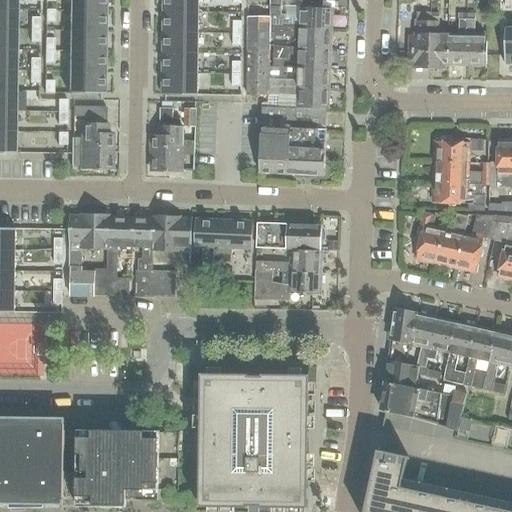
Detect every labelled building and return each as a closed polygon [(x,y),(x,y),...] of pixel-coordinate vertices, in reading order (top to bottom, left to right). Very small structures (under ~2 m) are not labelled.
[(0,0),(0,9),(16,9),(16,0),(0,0)] [(105,11),(105,0),(69,0),(70,11),(105,11)] [(199,12),(198,0),(162,0),(163,12),(199,12)] [(321,8),(303,8),(300,8),(300,20),(285,20),(285,15),(282,15),(282,7),(270,7),(270,18),(270,27),(330,29),(330,21),(332,19),(333,12),(331,11),(331,9),(321,8)] [(16,9),(0,9),(0,29),(16,30),(16,9)] [(46,11),(46,23),(55,23),(55,11),(46,11)] [(70,11),(69,31),(105,32),(105,11),(70,11)] [(162,33),(198,33),(199,12),(163,12),(162,33)] [(431,13),(427,13),(417,13),(417,21),(416,21),(416,39),(411,39),(410,64),(415,64),(415,69),(430,69),(431,17),(431,13)] [(458,33),(448,33),(448,64),(449,64),(449,66),(458,67),(458,65),(466,65),(467,14),(454,14),(454,22),(458,22),(458,33)] [(467,14),(466,65),(475,65),(475,67),(483,67),(483,65),(485,65),(485,42),(486,42),(486,34),(475,34),(475,14),(467,14)] [(255,17),(248,17),(247,96),(268,96),(269,87),(269,79),(269,67),(270,37),(270,27),(270,18),(263,18),(255,17)] [(439,17),(431,17),(430,69),(444,70),(444,64),(448,64),(448,33),(445,33),(445,34),(439,34),(439,17)] [(39,18),(31,18),(31,31),(39,31),(39,18)] [(232,34),(241,34),(242,21),(233,21),(232,34)] [(330,29),(270,27),(270,37),(299,38),(299,48),(329,49),(329,47),(331,46),(331,39),(330,38),(330,29)] [(16,30),(0,29),(0,50),(16,51),(16,30)] [(39,31),(31,31),(30,43),(39,43),(39,31)] [(105,53),(105,32),(69,31),(69,52),(105,53)] [(198,54),(198,33),(162,33),(162,53),(198,54)] [(241,34),(232,34),(232,46),(241,46),(241,34)] [(54,39),(45,39),(45,51),(54,51),(54,39)] [(273,54),(273,67),(279,67),(284,67),(284,59),(298,59),(298,68),(328,69),(328,67),(330,66),(331,59),(329,58),(329,49),(299,48),(273,47),(273,54)] [(0,71),(15,71),(16,51),(0,50),(0,71)] [(54,51),(45,51),(45,64),(54,64),(54,51)] [(105,73),(105,53),(69,52),(69,73),(105,73)] [(198,75),(198,54),(162,53),(162,74),(198,75)] [(39,59),(30,59),(30,72),(39,72),(39,59)] [(232,75),(241,75),(241,62),(232,62),(232,75)] [(269,67),(269,79),(279,79),(279,67),(273,67),(270,67),(269,67)] [(297,80),(279,79),(269,79),(269,87),(327,89),(328,80),(330,79),(330,72),(328,71),(328,69),(298,68),(297,80)] [(0,91),(15,92),(15,71),(0,71),(0,91)] [(39,72),(30,72),(30,84),(39,84),(39,72)] [(69,73),(68,94),(104,95),(105,73),(69,73)] [(162,74),(161,95),(197,96),(198,75),(162,74)] [(231,87),(240,87),(241,75),(232,75),(231,87)] [(45,94),(54,94),(54,81),(45,81),(45,94)] [(327,89),(269,87),(268,96),(280,96),(279,108),(294,109),(303,109),(326,110),(326,107),(329,106),(329,99),(327,97),(327,89)] [(0,112),(15,112),(15,92),(0,91),(0,112)] [(30,92),(29,104),(38,105),(39,92),(30,92)] [(106,134),(106,108),(73,107),(73,117),(84,117),(84,123),(82,123),(82,139),(82,144),(98,144),(98,147),(111,147),(112,134),(106,134)] [(294,109),(279,108),(263,108),(262,108),(260,163),(259,173),(292,174),(294,109)] [(172,109),(170,109),(162,109),(160,109),(160,135),(153,135),(152,149),(166,150),(166,146),(182,147),(182,141),(184,141),(184,128),(184,126),(181,125),(181,120),(172,120),(172,109)] [(325,131),(326,110),(303,109),(294,109),(292,174),(306,175),(306,176),(307,176),(307,175),(312,175),(312,176),(313,176),(313,175),(322,176),(322,177),(324,177),(324,176),(327,173),(327,164),(324,161),(325,131)] [(184,126),(184,128),(195,128),(195,127),(196,110),(182,110),(181,120),(181,125),(184,126)] [(0,112),(0,132),(14,133),(15,112),(0,112)] [(58,125),(67,125),(67,113),(58,113),(58,125)] [(0,154),(14,154),(14,133),(0,132),(0,154)] [(66,146),(67,133),(57,133),(57,146),(66,146)] [(72,167),(82,167),(82,171),(111,171),(111,147),(98,147),(98,144),(82,144),(82,139),(72,139),(72,157),(72,167)] [(483,140),(469,140),(458,140),(458,142),(445,142),(445,140),(435,140),(435,162),(468,163),(469,152),(483,153),(483,140)] [(509,174),(511,174),(511,140),(497,140),(497,164),(497,181),(509,181),(509,174)] [(181,170),(183,170),(184,142),(184,141),(182,141),(182,147),(166,146),(166,150),(152,149),(152,172),(181,173),(181,170)] [(184,142),(183,170),(193,170),(193,160),(195,142),(184,142)] [(468,163),(435,162),(434,178),(436,178),(436,182),(434,182),(467,183),(467,185),(482,185),(482,186),(490,186),(490,175),(483,175),(483,173),(468,173),(468,163)] [(483,173),(483,175),(490,175),(491,164),(483,163),(483,173)] [(484,212),(485,205),(485,196),(482,196),(482,195),(474,195),(474,193),(467,193),(467,185),(467,183),(434,182),(433,205),(443,205),(443,203),(468,204),(467,212),(484,212)] [(501,205),(501,212),(511,213),(511,202),(501,202),(501,205)] [(488,210),(488,212),(489,212),(501,212),(501,205),(489,204),(488,210)] [(435,216),(432,216),(423,213),(419,233),(418,237),(421,238),(420,242),(417,242),(417,243),(419,244),(418,250),(416,250),(414,259),(434,264),(441,228),(433,226),(435,216)] [(71,261),(71,268),(82,268),(82,257),(78,251),(82,250),(107,250),(108,218),(108,215),(105,215),(94,214),(94,215),(83,214),(83,218),(71,217),(71,261)] [(452,231),(441,228),(434,264),(451,267),(451,266),(456,267),(455,269),(456,269),(464,234),(468,218),(456,215),(452,231)] [(154,220),(153,252),(171,252),(173,217),(168,217),(168,216),(157,216),(154,216),(154,220)] [(173,217),(171,252),(190,253),(189,264),(192,265),(192,264),(190,264),(192,221),(179,220),(180,217),(173,217)] [(511,217),(494,217),(493,223),(498,224),(511,226),(511,217)] [(107,269),(117,269),(117,247),(128,247),(129,219),(108,218),(107,250),(107,269)] [(154,220),(133,219),(132,247),(143,248),(142,260),(138,260),(138,271),(152,272),(153,252),(154,220)] [(224,223),(195,221),(194,245),(214,246),(213,263),(222,264),(224,223)] [(486,225),(475,222),(472,235),(464,234),(456,269),(478,273),(481,257),(479,256),(484,233),(486,225)] [(224,223),(222,264),(231,264),(232,247),(251,248),(253,224),(224,223)] [(322,226),(303,226),(302,226),(300,223),(294,223),(292,225),(258,224),(257,248),(291,249),(320,251),(321,242),(324,239),(324,231),(322,228),(322,226)] [(495,278),(511,281),(511,227),(509,227),(501,261),(499,260),(495,278)] [(0,228),(0,250),(15,250),(15,229),(0,228)] [(54,239),(54,251),(63,251),(63,239),(54,239)] [(266,262),(256,261),(255,270),(319,273),(320,264),(322,262),(322,257),(320,254),(320,251),(291,249),(290,263),(266,262)] [(0,250),(0,270),(15,271),(15,250),(0,250)] [(54,251),(54,264),(63,264),(63,251),(54,251)] [(221,264),(213,263),(213,276),(221,277),(221,269),(221,264)] [(95,268),(82,268),(71,268),(70,296),(94,296),(95,268)] [(107,297),(107,269),(95,268),(94,296),(107,297)] [(117,269),(107,269),(107,297),(127,297),(127,278),(117,278),(117,269)] [(15,271),(0,270),(0,291),(14,292),(15,271)] [(255,270),(254,300),(290,301),(290,293),(323,295),(323,294),(319,294),(319,285),(321,283),(321,278),(319,275),(319,273),(255,270)] [(152,272),(135,271),(135,297),(150,298),(152,272)] [(152,272),(150,298),(175,298),(176,272),(152,272)] [(62,293),(62,281),(53,281),(53,293),(62,293)] [(0,291),(0,313),(14,313),(14,292),(0,291)] [(62,293),(53,293),(53,305),(62,305),(62,293)] [(395,308),(390,340),(387,361),(390,361),(405,365),(406,364),(410,344),(417,312),(415,312),(414,312),(395,308)] [(416,367),(425,368),(436,320),(429,318),(427,315),(418,313),(417,312),(410,344),(422,347),(419,360),(418,359),(416,366),(416,367)] [(447,362),(449,353),(456,324),(455,324),(454,321),(447,320),(446,322),(436,320),(425,368),(427,369),(428,366),(436,369),(445,371),(447,362)] [(443,380),(452,382),(454,371),(457,355),(469,357),(470,358),(476,329),(474,328),(473,326),(466,324),(465,326),(456,324),(449,353),(447,362),(445,371),(443,380)] [(469,357),(466,374),(463,385),(471,387),(474,371),(477,359),(488,362),(496,333),(494,333),(493,330),(486,329),(484,330),(476,329),(470,358),(469,357)] [(498,364),(511,366),(511,334),(506,333),(504,335),(496,333),(486,374),(483,389),(492,391),(494,384),(498,364)] [(386,382),(415,388),(418,375),(440,380),(441,373),(427,370),(427,369),(425,368),(416,367),(416,366),(406,364),(405,365),(390,361),(388,371),(386,372),(385,378),(386,380),(386,382)] [(463,385),(466,374),(454,371),(452,382),(463,385)] [(471,387),(483,389),(486,374),(474,371),(471,387)] [(307,377),(203,376),(201,505),(247,506),(248,506),(260,506),(306,506),(307,377)] [(453,396),(437,393),(415,388),(386,382),(381,411),(382,411),(387,412),(393,413),(415,417),(438,423),(438,424),(455,429),(466,394),(454,391),(453,396)] [(437,393),(453,396),(454,391),(455,387),(439,383),(437,393)] [(494,384),(492,391),(504,394),(504,393),(505,386),(494,384)] [(0,503),(51,504),(62,505),(63,418),(0,416),(0,503)] [(124,507),(124,500),(157,501),(159,432),(77,430),(75,506),(124,507)] [(377,450),(371,478),(363,511),(511,511),(511,502),(403,479),(408,457),(377,450)]
